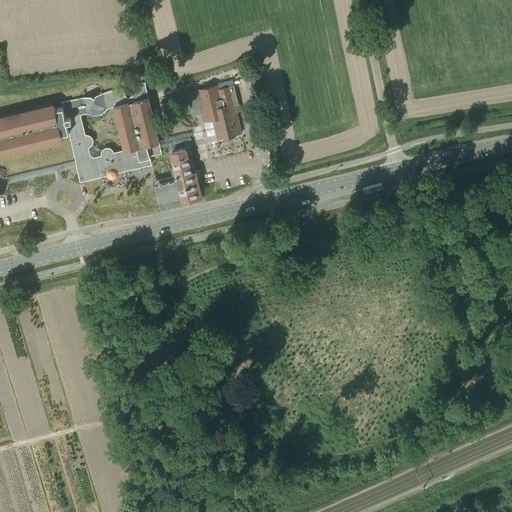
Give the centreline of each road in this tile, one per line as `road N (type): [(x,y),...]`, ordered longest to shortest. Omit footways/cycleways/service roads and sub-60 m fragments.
road 1 (track): [(487,352),(458,269),(398,241),(288,242),(176,281),(132,286)]
road 2 (secondary): [(0,268),(397,169)]
road 3 (track): [(201,457),(329,459),(367,451),(413,424),(450,368),(511,349)]
road 4 (track): [(121,237),(162,404),(250,511)]
road 5 (unclassified): [(361,0),(397,169)]
road 6 (track): [(254,133),(236,69),(153,91)]
